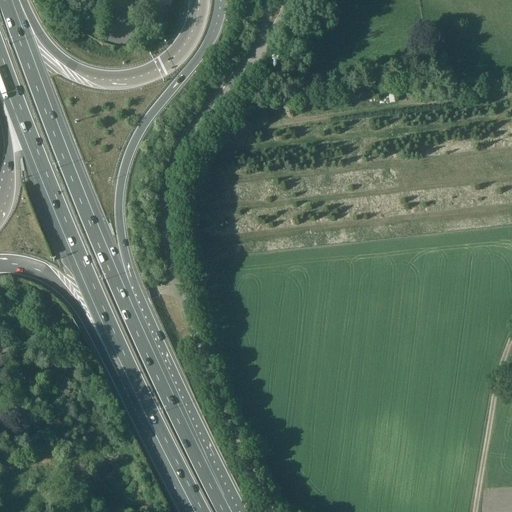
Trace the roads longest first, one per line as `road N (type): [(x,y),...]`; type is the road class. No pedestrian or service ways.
road 1 (unclassified): [(272,511),(203,371),(176,286),(164,194),(195,125),(275,30),(290,0)]
road 2 (motorway): [(5,76),(128,371)]
road 3 (motorway): [(118,283),(125,166),(149,117),(207,46),(220,0)]
road 4 (motorway): [(118,283),(12,10)]
road 5 (motorway): [(199,0),(192,31),(173,57),(121,80),(85,74),(12,10)]
road 6 (motorway): [(227,511),(118,283)]
road 7 (motorway): [(0,264),(21,265),(58,285),(128,371)]
road 8 (track): [(475,511),(496,386),(511,343)]
road 9 (motorway): [(128,371),(199,511)]
road 10 (motorway): [(5,76),(10,161),(0,204)]
